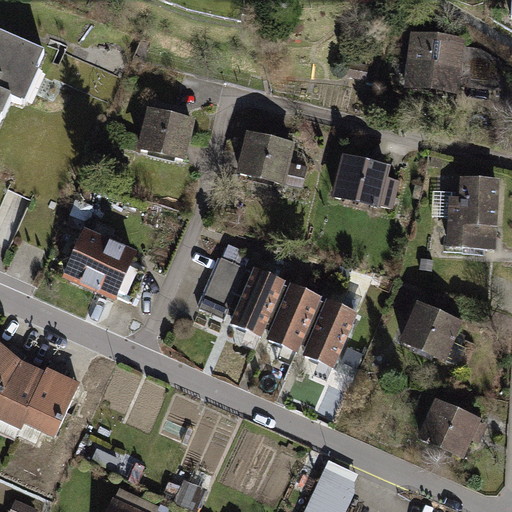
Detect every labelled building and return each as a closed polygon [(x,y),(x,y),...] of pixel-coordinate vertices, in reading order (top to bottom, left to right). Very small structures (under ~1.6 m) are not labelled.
[(464,46),(414,41),(408,91),(458,97),(464,46)] [(0,122),(6,107),(18,111),(38,59),(0,43),(0,122)] [(193,123),(148,115),(140,159),(186,167),(193,123)] [(290,150),(250,141),(240,184),(281,193),(290,150)] [(389,170),(346,160),(336,203),(379,213),(389,170)] [(497,188),(456,185),(452,251),(493,253),(497,188)] [(139,258),(90,238),(70,287),(119,307),(139,258)] [(249,273),(220,262),(199,311),(228,325),(249,273)] [(257,337),(280,285),(249,273),(228,325),(257,337)] [(296,354),(319,301),(280,285),(257,337),(296,354)] [(334,371),(357,317),(319,301),(296,354),(334,371)] [(463,326),(420,308),(405,345),(447,363),(463,326)] [(19,367),(0,348),(0,420),(54,437),(79,384),(19,367)] [(479,420),(438,404),(423,442),(464,458),(479,420)] [(347,511),(359,485),(327,471),(311,511),(347,511)] [(16,501),(12,511),(35,511),(37,508),(16,501)]
